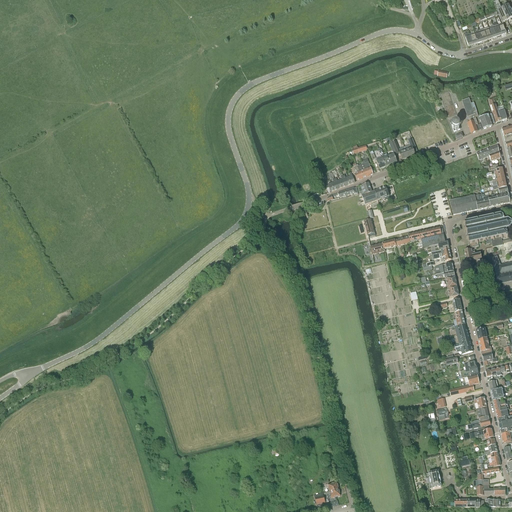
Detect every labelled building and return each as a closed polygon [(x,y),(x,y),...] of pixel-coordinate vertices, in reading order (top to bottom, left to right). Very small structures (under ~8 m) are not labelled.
[(502,9),(501,9),(507,21),(511,18),(511,14),(511,13),(509,8),(506,3),(506,2),(504,0),(500,0),(497,1),(502,9)] [(502,23),(507,21),(501,9),(502,9),(497,1),(494,3),(497,11),(502,23)] [(498,26),(501,36),(506,34),(503,24),(498,26)] [(497,26),(493,27),(497,37),(501,36),(498,26),(497,26)] [(493,27),(488,29),(492,39),(497,37),(493,27)] [(492,39),(488,29),(488,28),(483,29),(487,41),(492,39)] [(479,31),(479,32),(482,42),(487,41),(483,29),(479,31)] [(479,32),(474,33),(478,44),(482,42),(479,32)] [(474,33),(469,35),(473,45),(478,44),(474,33)] [(468,47),(473,45),(469,35),(468,34),(465,35),(464,37),(468,47)] [(448,119),(456,115),(448,92),(440,95),(448,119)] [(477,132),(475,125),(478,125),(475,118),(474,113),(475,112),(474,108),(472,109),(469,99),(461,102),(467,118),(468,118),(470,122),(467,123),(471,134),(477,132)] [(496,124),(501,122),(498,112),(494,101),(493,99),(488,100),(489,103),(488,103),(490,107),(492,113),(496,124)] [(498,113),(501,122),(507,120),(504,112),(504,111),(503,109),(500,110),(501,111),(501,112),(498,113)] [(491,125),(494,124),(491,115),(488,116),(479,119),(483,130),(492,127),(491,125)] [(454,132),(460,130),(458,124),(451,126),(454,132)] [(511,126),(501,130),(503,138),(504,138),(505,144),(511,141),(511,126)] [(390,139),(386,140),(388,142),(388,143),(392,152),(395,151),(392,143),(390,139)] [(405,151),(408,158),(415,156),(412,149),(415,147),(412,139),(408,141),(409,146),(404,148),(405,151)] [(392,143),(395,151),(396,155),(399,154),(402,161),(408,158),(405,151),(400,153),(396,141),(392,143)] [(488,155),(493,154),(491,149),(483,152),(486,158),(489,157),(488,155)] [(382,160),(385,168),(391,165),(388,157),(387,154),(383,156),(381,151),(379,152),(382,160)] [(483,152),(476,154),(479,161),(486,158),(483,152)] [(488,155),(489,157),(491,162),(500,159),(498,152),(493,154),(488,155)] [(388,157),(391,165),(397,163),(394,155),(388,157)] [(385,168),(382,160),(376,162),(379,170),(385,168)] [(356,166),(362,179),(368,177),(362,163),(362,164),(361,165),(358,166),(357,165),(356,166)] [(362,163),(368,177),(373,175),(368,163),(365,164),(364,163),(362,163)] [(362,179),(356,166),(353,167),(356,174),(354,175),(357,181),(362,179)] [(334,191),(331,184),(328,185),(328,186),(326,186),(327,189),(329,189),(330,193),(334,191)] [(364,195),(371,192),(368,184),(360,187),(364,195)] [(386,187),(374,191),(378,201),(389,196),(386,189),(386,188),(386,187)] [(332,196),(332,198),(338,196),(339,199),(350,196),(348,191),(338,194),(332,196)] [(378,201),(374,191),(371,192),(364,195),(361,196),(365,205),(378,201)] [(510,203),(508,194),(499,196),(495,197),(495,195),(493,196),(493,199),(494,202),(497,201),(499,201),(500,205),(510,203)] [(475,197),(476,202),(478,210),(490,207),(489,199),(488,196),(484,197),(484,195),(482,196),(482,195),(475,197)] [(453,216),(478,210),(476,202),(475,197),(475,196),(449,201),(453,216)] [(492,199),(489,199),(490,207),(500,205),(499,201),(497,201),(494,202),(493,199),(493,196),(491,196),(492,197),(491,197),(492,199)] [(406,206),(381,214),(383,220),(408,212),(406,206)] [(502,244),(502,241),(501,238),(505,237),(505,238),(506,239),(507,239),(508,238),(508,237),(507,236),(506,231),(510,230),(511,227),(511,223),(507,221),(504,221),(504,220),(503,220),(503,217),(500,216),(464,224),(469,245),(477,243),(485,242),(486,245),(490,244),(491,243),(492,248),(503,246),(502,244)] [(371,220),(364,222),(368,236),(374,234),(371,220)] [(440,228),(429,230),(431,238),(441,235),(441,233),(440,230),(440,228)] [(429,230),(418,233),(420,240),(431,238),(429,230)] [(418,233),(408,235),(408,237),(409,242),(420,240),(418,233)] [(431,253),(431,254),(449,250),(448,246),(447,243),(445,244),(443,236),(442,236),(421,240),(419,241),(420,243),(421,242),(424,252),(429,251),(429,249),(430,249),(431,253)] [(408,237),(382,244),(383,250),(410,243),(409,242),(408,237)] [(473,253),(472,249),(478,248),(477,243),(469,245),(469,246),(470,250),(464,252),(467,264),(472,263),(473,265),(482,263),(480,254),(475,255),(475,252),(473,253)] [(382,244),(370,247),(372,255),(384,252),(383,250),(382,244)] [(449,250),(431,254),(433,260),(440,259),(442,259),(442,258),(443,258),(443,261),(445,261),(445,262),(451,260),(449,250)] [(488,261),(489,267),(493,286),(511,281),(511,262),(507,264),(507,263),(505,264),(505,265),(500,265),(497,257),(488,261)] [(437,275),(454,272),(452,264),(439,266),(440,272),(435,273),(435,275),(437,275)] [(447,289),(453,287),(456,287),(456,283),(455,280),(455,278),(445,279),(447,289)] [(453,287),(447,289),(449,298),(458,296),(457,293),(458,293),(457,290),(456,287),(453,287)] [(452,302),(455,313),(462,312),(459,300),(452,302)] [(456,320),(463,319),(462,312),(455,313),(454,313),(456,320)] [(454,327),(455,332),(457,337),(459,344),(454,345),(455,351),(456,351),(467,348),(471,347),(468,334),(466,329),(465,325),(457,327),(454,327)] [(478,341),(487,339),(484,329),(476,331),(478,341)] [(482,356),(491,353),(492,353),(491,347),(489,347),(487,339),(478,341),(481,353),(482,356)] [(471,347),(467,348),(456,351),(457,353),(461,352),(462,355),(465,354),(473,352),(471,347)] [(491,353),(482,356),(484,362),(483,363),(485,367),(490,366),(489,363),(493,362),(493,363),(497,362),(496,359),(493,359),(491,353)] [(457,358),(455,358),(445,360),(446,366),(458,363),(457,358)] [(470,372),(477,371),(475,362),(467,364),(464,365),(466,371),(465,371),(465,373),(470,372)] [(495,369),(498,380),(501,379),(500,376),(501,376),(501,374),(505,373),(504,367),(495,369)] [(459,380),(467,378),(471,377),(477,376),(478,375),(477,371),(470,372),(465,373),(465,371),(460,372),(461,376),(459,377),(459,380)] [(469,386),(471,386),(479,384),(477,376),(471,377),(467,378),(469,386)] [(488,383),(490,391),(498,389),(496,381),(494,382),(488,383)] [(493,402),(498,401),(503,399),(506,399),(505,395),(504,395),(503,392),(504,392),(503,388),(502,388),(498,389),(490,391),(493,402)] [(479,409),(486,408),(486,407),(484,398),(476,400),(474,401),(475,404),(477,404),(479,409)] [(444,399),(437,400),(438,406),(440,406),(441,409),(446,408),(444,399)] [(496,413),(507,411),(508,410),(507,406),(507,405),(506,405),(505,405),(495,408),(496,413)] [(438,421),(448,419),(446,408),(436,410),(438,421)] [(479,423),(489,421),(486,408),(479,409),(477,410),(479,419),(479,421),(470,422),(471,425),(472,425),(479,423)] [(507,411),(496,413),(497,419),(508,417),(507,411)] [(500,431),(501,435),(509,433),(511,432),(511,416),(497,420),(498,424),(499,424),(500,429),(500,431)] [(489,451),(487,452),(487,451),(484,452),(485,456),(487,455),(497,453),(495,445),(488,447),(489,451)] [(280,449),(273,450),(271,451),(272,456),(275,455),(275,458),(279,457),(279,454),(281,454),(280,449)] [(428,474),(432,489),(441,487),(438,472),(428,474)] [(329,488),(330,492),(338,490),(339,488),(339,487),(337,486),(337,483),(331,485),(331,484),(328,485),(325,486),(326,489),(329,488)] [(483,487),(483,490),(484,490),(484,496),(494,496),(505,496),(505,489),(490,489),(490,490),(489,490),(489,486),(483,486),(483,487)] [(340,496),(339,493),(340,492),(339,491),(338,490),(330,492),(331,496),(328,497),(328,499),(331,499),(335,498),(335,497),(340,496)] [(325,503),(323,494),(314,496),(316,505),(325,503)]
